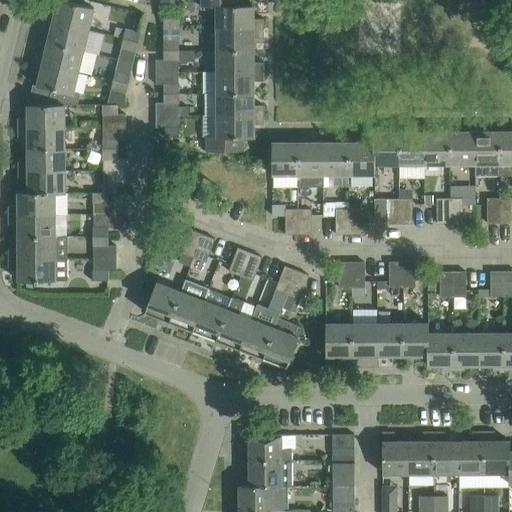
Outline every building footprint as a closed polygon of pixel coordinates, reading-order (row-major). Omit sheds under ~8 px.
[(94,8),(81,5),(61,0),(57,0),(55,12),(45,10),(43,19),(89,30),(94,8)] [(179,9),(179,0),(161,0),(162,9),(179,9)] [(240,6),(239,0),(201,0),(201,6),(217,6),(217,28),(264,28),(264,18),(254,18),(254,5),(240,6)] [(84,51),(89,30),(43,19),(41,28),(50,31),(48,42),(84,51)] [(164,19),(164,28),(179,28),(179,19),(164,19)] [(116,27),(107,25),(105,34),(114,36),(116,27)] [(116,27),(114,36),(123,38),(138,42),(141,32),(126,29),(116,27)] [(217,50),(254,50),(254,38),(264,38),(264,28),(217,28),(217,50)] [(136,51),(138,42),(123,38),(121,47),(136,51)] [(164,40),(164,50),(179,50),(179,40),(164,40)] [(79,72),(84,51),(48,42),(45,54),(35,52),(33,61),(79,72)] [(179,71),(179,60),(179,50),(164,50),(164,59),(156,59),(156,71),(179,71)] [(217,71),(264,71),(264,62),(254,62),(254,50),(217,50),(217,71)] [(33,61),(31,70),(40,73),(37,85),(52,89),(48,105),(65,105),(77,105),(79,96),(73,94),(79,72),(33,61)] [(128,84),(130,74),(115,71),(113,80),(128,84)] [(179,93),(179,71),(156,71),(156,84),(164,84),(164,93),(179,93)] [(217,93),(254,93),(254,81),(264,81),(264,71),(217,71),(217,93)] [(126,93),(128,84),(113,80),(111,90),(126,93)] [(179,115),(179,103),(179,93),(164,93),(164,102),(156,102),(156,115),(179,115)] [(217,115),(264,115),(264,105),(254,105),(254,93),(217,93),(217,115)] [(118,114),(118,110),(118,104),(103,104),(103,114),(103,127),(126,126),(126,114),(118,114)] [(65,105),(48,105),(28,105),(28,118),(18,118),(18,127),(65,127),(65,105)] [(179,137),(179,117),(179,115),(156,115),(156,127),(164,127),(164,137),(179,137)] [(217,136),(206,136),(206,151),(245,152),(245,137),(254,137),(254,124),(264,124),(264,123),(264,115),(217,115),(217,136)] [(118,149),(118,139),(126,139),(126,126),(103,127),(103,149),(118,149)] [(28,149),(65,149),(65,127),(18,127),(18,137),(28,137),(28,149)] [(475,176),(501,176),(500,127),(490,127),(490,131),(475,131),(475,164),(475,176)] [(511,131),(510,131),(510,127),(500,127),(501,176),(511,175),(511,131)] [(374,164),(375,164),(399,164),(399,128),(389,128),(389,132),(373,132),(373,142),(374,142),(374,164)] [(425,164),(425,132),(409,132),(409,128),(399,128),(399,164),(425,164)] [(425,164),(450,164),(450,128),(440,128),(440,132),(425,132),(425,164)] [(475,164),(475,131),(460,131),(460,128),(450,128),(450,164),(475,164)] [(272,175),(298,175),(298,138),(288,138),(288,142),(272,142),(272,175)] [(298,175),(298,187),(324,187),(324,174),(324,142),(308,142),(308,138),(298,138),(298,175)] [(324,174),(349,174),(349,138),(339,138),(339,142),(324,142),(324,174)] [(374,142),(373,142),(359,142),(359,138),(349,138),(349,174),(375,174),(375,164),(374,164),(374,142)] [(18,171),(65,171),(65,149),(28,149),(28,161),(18,161),(18,171)] [(126,158),(118,158),(118,149),(103,149),(103,158),(104,158),(104,170),(126,170),(126,158)] [(118,192),(118,182),(126,182),(126,170),(104,170),(104,182),(103,182),(103,192),(108,192),(118,192)] [(55,193),(65,193),(65,171),(18,171),(18,180),(28,180),(28,192),(28,193),(55,193)] [(55,214),(55,193),(28,193),(28,192),(18,192),(18,205),(8,205),(8,214),(55,214)] [(108,201),(108,192),(103,192),(93,192),(93,202),(94,202),(94,214),(116,214),(116,201),(108,201)] [(433,195),(424,195),(424,204),(433,204),(433,195)] [(511,222),(511,197),(500,198),(501,223),(511,222)] [(387,224),(400,224),(400,198),(387,198),(387,224)] [(413,223),(413,205),(413,198),(400,198),(400,224),(413,223)] [(437,223),(450,223),(450,198),(437,198),(437,223)] [(463,223),(463,204),(463,198),(450,198),(450,223),(463,223)] [(488,223),(501,223),(500,198),(488,198),(488,223)] [(362,234),(362,214),(362,208),(349,209),(349,234),(362,234)] [(286,234),(299,234),(298,209),(286,209),(286,234)] [(312,234),(311,216),(311,209),(298,209),(299,234),(312,234)] [(336,234),(349,234),(349,209),(336,209),(336,234)] [(18,236),(55,236),(55,214),(8,214),(8,224),(18,224),(18,236)] [(108,227),(116,227),(116,214),(94,214),(94,226),(93,226),(93,236),(108,236),(108,227)] [(191,229),(179,262),(191,266),(194,257),(203,234),(191,229)] [(206,262),(215,238),(203,234),(194,257),(206,262)] [(9,258),(56,258),(55,236),(18,236),(18,248),(8,248),(9,258)] [(108,245),(108,241),(108,236),(93,236),(93,246),(94,246),(94,258),(116,258),(116,245),(108,245)] [(241,276),(250,252),(238,247),(229,271),(241,276)] [(253,280),(255,275),(262,257),(250,252),(241,276),(253,280)] [(19,281),(56,280),(67,280),(68,258),(56,258),(9,258),(9,268),(19,268),(19,281)] [(117,270),(116,258),(94,258),(94,270),(93,270),(93,280),(109,280),(109,270),(117,270)] [(390,287),(403,287),(403,261),(389,262),(390,287)] [(415,287),(415,281),(415,261),(403,261),(403,287),(415,287)] [(339,287),(352,287),(352,262),(339,262),(339,287)] [(365,287),(365,282),(365,262),(352,262),(352,287),(365,287)] [(288,294),(297,270),(285,265),(276,289),(288,294)] [(300,298),(309,275),(297,270),(288,294),(300,298)] [(441,297),(453,297),(453,271),(440,271),(441,297)] [(466,296),(466,290),(466,271),(453,271),(453,297),(466,296)] [(491,296),(504,296),(504,271),(491,271),(491,296)] [(205,301),(210,288),(186,279),(181,291),(168,325),(177,329),(179,325),(193,330),(204,300),(205,301)] [(181,291),(175,289),(157,281),(145,312),(160,318),(158,321),(168,325),(181,291)] [(251,319),(240,314),(244,301),(232,297),(228,309),(215,343),(224,347),(226,343),(240,349),(251,319)] [(228,309),(205,301),(204,300),(193,330),(207,336),(206,339),(215,343),(228,309)] [(251,319),(240,349),(254,354),(253,358),(262,361),(278,319),(281,313),(257,304),(251,319)] [(288,367),(299,337),(303,328),(278,319),(262,361),(271,365),(273,361),(288,367)] [(342,360),(352,360),(352,323),(326,324),(326,356),(342,356),(342,360)] [(363,356),(378,356),(378,323),(352,323),(352,360),(363,360),(363,356)] [(393,359),(403,359),(403,323),(378,323),(378,356),(393,355),(393,359)] [(428,332),(430,332),(430,323),(403,323),(403,359),(413,359),(413,355),(428,355),(428,332)] [(444,369),(454,369),(453,332),(430,332),(428,332),(428,355),(428,365),(444,365),(444,369)] [(464,365),(479,365),(479,332),(453,332),(454,369),(464,369),(464,365)] [(494,369),(504,369),(504,332),(479,332),(479,365),(494,365),(494,369)] [(409,474),(409,441),(395,441),(394,433),(382,434),(383,474),(409,474)] [(409,474),(434,474),(434,433),(423,433),(423,441),(409,441),(409,474)] [(459,474),(459,441),(445,441),(444,433),(434,433),(434,474),(459,474)] [(459,474),(485,473),(484,433),(473,433),(473,441),(459,441),(459,474)] [(509,451),(510,451),(510,441),(495,441),(495,433),(484,433),(485,473),(509,473),(509,451)] [(242,460),(292,460),(292,448),(282,448),(282,434),(249,434),(250,449),(242,450),(242,460)] [(355,460),(355,448),(355,434),(333,434),(333,448),(333,455),(332,455),(332,460),(355,460)] [(292,486),(292,468),(292,460),(242,460),(242,471),(250,471),(250,485),(284,484),(284,486),(292,486)] [(355,471),(355,463),(333,463),(333,471),(333,485),(355,484),(355,471)] [(284,511),(284,486),(284,484),(250,485),(240,485),(240,500),(232,500),(232,511),(273,511),(284,511)] [(355,507),(355,498),(355,484),(333,485),(333,507),(355,507)] [(383,511),(397,511),(398,496),(384,496),(383,511)] [(434,511),(435,496),(421,496),(421,511),(434,511)] [(448,511),(448,496),(435,496),(434,511),(448,511)] [(484,511),(485,496),(471,496),(470,511),(484,511)] [(498,511),(499,496),(485,496),(484,511),(498,511)]
